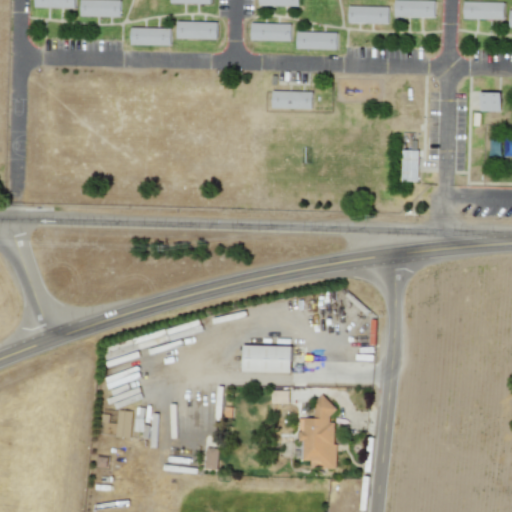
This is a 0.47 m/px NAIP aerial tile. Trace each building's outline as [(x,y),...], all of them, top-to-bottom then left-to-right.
[(74,0),(34,0),(34,7),(75,8),(74,0)] [(120,0),(79,0),(79,16),(120,17),(120,0)] [(394,0),(394,16),(434,17),(434,0),(394,0)] [(463,1),(463,18),(503,19),(503,2),(463,1)] [(348,6),(348,22),(388,23),(388,7),(348,6)] [(216,39),(217,22),(176,21),(176,38),(216,39)] [(251,23),(250,40),(290,40),(291,24),(251,23)] [(130,45),(171,45),(171,28),(130,27),(130,45)] [(296,32),(296,48),(336,49),(336,32),(296,32)] [(272,108),(312,109),(313,92),(272,91),(272,108)] [(479,111),(500,111),(501,93),(480,92),(479,111)] [(418,150),(402,150),(402,181),(418,182),(418,150)] [(242,372),(291,372),(292,346),(243,345),(242,372)] [(272,403),(288,403),(288,391),(272,390),(272,403)] [(333,468),(334,398),(314,398),(314,418),(299,418),(298,441),(303,441),(303,461),(311,461),(310,467),(333,468)] [(142,432),(145,408),(136,407),(134,431),(142,432)] [(115,436),(129,438),(132,411),(118,410),(115,436)] [(218,448),(205,448),(205,468),(217,469),(218,448)]
